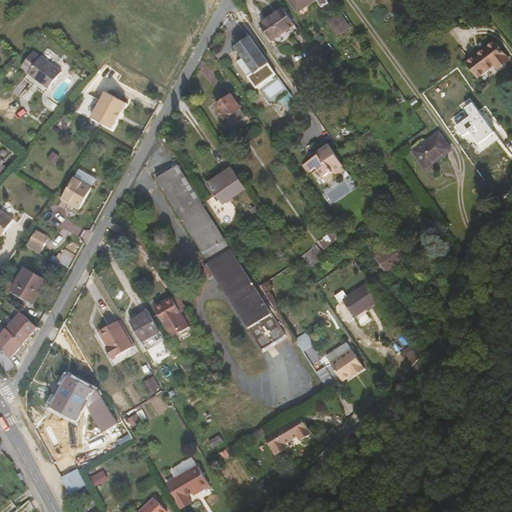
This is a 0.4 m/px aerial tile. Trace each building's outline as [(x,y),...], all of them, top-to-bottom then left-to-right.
[(290,0),(299,13),(317,0),(323,8),(330,3),(327,0),(290,0)] [(399,0),(405,8),(412,3),(411,1),(409,0),(399,0)] [(284,8),(268,20),(279,36),(296,25),(284,8)] [(341,14),(332,20),(337,27),(346,21),(341,14)] [(274,40),(279,36),(268,20),(262,24),(274,40)] [(351,28),(346,21),(337,27),(332,20),(327,23),(337,38),(351,28)] [(254,73),(252,74),(261,87),(277,75),(251,38),(237,47),(254,73)] [(511,60),(496,41),(468,62),(479,77),(495,65),(499,70),(511,60)] [(41,59),(34,53),(21,68),(29,74),(41,59)] [(49,89),(62,73),(42,57),(41,59),(29,74),(49,89)] [(126,104),(106,93),(92,119),(112,130),(126,104)] [(78,111),(91,117),(99,100),(87,94),(78,111)] [(218,106),(233,127),(247,118),(232,96),(218,106)] [(402,96),(396,100),(399,105),(405,101),(402,96)] [(457,126),(465,136),(472,131),(481,144),(497,132),(474,102),(467,107),(472,115),(457,126)] [(414,151),(426,168),(443,155),(444,156),(452,151),(440,133),(414,151)] [(344,165),(329,144),(317,153),(319,155),(308,162),(313,170),(318,167),(324,177),(333,171),(334,172),(344,165)] [(356,155),(350,147),(342,152),(349,161),(356,155)] [(445,157),(444,156),(443,155),(426,168),(427,169),(445,157)] [(313,170),(308,162),(304,165),(309,173),(313,170)] [(209,264),(263,350),(286,335),(179,165),(157,179),(211,264),(209,264)] [(247,190),(232,167),(207,184),(212,191),(214,190),(225,205),(247,190)] [(79,170),(75,178),(91,188),(96,180),(79,170)] [(80,209),(91,188),(75,178),(64,196),(76,203),(74,205),(80,209)] [(63,199),(74,205),(76,203),(64,196),(63,199)] [(257,206),(251,210),(261,226),(267,221),(257,206)] [(0,235),(2,237),(13,221),(0,211),(0,235)] [(37,230),(34,236),(48,243),(51,238),(37,230)] [(320,244),(328,254),(342,244),(333,233),(320,244)] [(28,246),(41,254),(48,243),(34,236),(28,246)] [(370,263),(380,277),(388,272),(389,274),(410,258),(397,240),(376,255),(378,258),(370,263)] [(310,260),(315,266),(326,257),(317,246),(303,258),(307,262),(310,260)] [(48,281),(25,268),(12,290),(35,303),(48,281)] [(379,302),(368,284),(350,297),(344,300),(356,318),(379,302)] [(344,300),(350,297),(345,290),(339,294),(344,301),(344,300)] [(182,312),(183,313),(188,310),(178,294),(173,297),(182,312)] [(182,312),(173,297),(172,296),(153,307),(173,339),(191,328),(183,313),(182,312)] [(143,342),(163,331),(150,310),(131,322),(143,342)] [(32,335),(38,328),(20,312),(0,336),(0,348),(4,352),(11,359),(24,344),(32,335)] [(115,357),(117,357),(133,347),(118,321),(100,331),(109,346),(115,357)] [(308,340),(299,346),(311,364),(319,359),(320,358),(308,340)] [(334,362),(351,350),(346,342),(329,354),(334,362)] [(117,358),(117,357),(115,357),(109,346),(106,347),(114,360),(117,358)] [(400,356),(411,368),(423,354),(420,350),(417,353),(411,347),(400,356)] [(343,381),(352,376),(355,373),(357,376),(365,370),(351,350),(334,362),(332,364),(343,381)] [(11,359),(4,352),(0,353),(0,366),(5,374),(16,367),(11,360),(11,359)] [(319,359),(311,364),(317,374),(325,369),(319,359)] [(89,387),(69,376),(63,387),(59,385),(55,394),(58,396),(52,407),(73,418),(84,397),(89,387)] [(195,383),(200,392),(209,387),(204,378),(195,383)] [(153,395),(159,392),(151,379),(146,383),(153,395)] [(89,387),(84,397),(90,401),(95,391),(89,387)] [(142,421),(138,414),(128,420),(132,427),(142,421)] [(310,434),(299,416),(266,436),(276,454),(287,448),(284,444),(297,436),(300,440),(310,434)] [(223,443),(219,436),(209,442),(213,448),(223,443)] [(81,469),(88,465),(83,455),(76,459),(81,469)] [(179,466),(184,474),(198,465),(193,457),(179,466)] [(167,484),(181,507),(191,501),(189,496),(193,494),(194,496),(211,487),(198,465),(184,474),(167,484)] [(61,476),(74,499),(87,487),(79,472),(76,467),(61,476)] [(91,475),(94,485),(110,480),(106,470),(91,475)] [(84,511),(93,507),(88,499),(80,504),(84,511)] [(165,511),(155,500),(141,511),(165,511)] [(193,503),(191,501),(181,507),(182,509),(193,503)]
